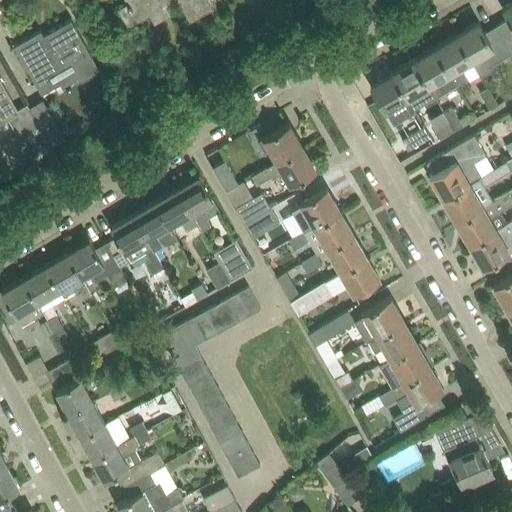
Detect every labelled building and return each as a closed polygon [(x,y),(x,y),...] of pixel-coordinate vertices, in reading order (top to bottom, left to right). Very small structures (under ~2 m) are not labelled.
[(116,0),(121,8),(124,6),(126,10),(144,0),(147,0),(153,10),(165,3),(169,0),(188,0),(203,25),(195,30),(201,40),(231,23),(217,0),(116,0)] [(509,16),(497,23),(511,49),(511,0),(503,6),(509,16)] [(41,29),(10,46),(11,47),(14,45),(41,92),(55,84),(56,84),(51,75),(71,63),(81,79),(82,80),(101,69),(71,18),(44,34),(38,37),(36,33),(42,30),(41,29)] [(478,20),(456,33),(472,59),(474,63),(481,75),(491,70),(488,65),(511,51),(511,49),(497,23),(484,30),(478,20)] [(227,51),(240,43),(232,28),(218,35),(227,51)] [(456,33),(435,45),(451,71),(457,83),(468,77),(464,69),(474,63),(472,59),(456,33)] [(435,45),(414,58),(429,84),(436,96),(457,83),(451,71),(435,45)] [(414,58),(392,70),(407,96),(414,108),(436,96),(429,84),(414,58)] [(392,70),(370,83),(386,109),(394,123),(416,111),(414,108),(407,96),(392,70)] [(17,134),(31,158),(53,146),(43,130),(39,121),(29,105),(27,102),(17,108),(0,78),(0,124),(1,125),(0,123),(0,122),(8,118),(17,134)] [(488,86),(480,91),(490,109),(498,104),(488,86)] [(43,98),(29,105),(39,121),(43,130),(53,146),(66,138),(57,122),(43,98)] [(453,107),(445,112),(449,120),(454,128),(455,129),(463,124),(453,107)] [(449,120),(435,128),(440,138),(455,129),(454,128),(449,120)] [(277,159),(303,145),(289,121),(258,139),(264,150),(270,147),(277,159)] [(419,128),(402,138),(408,148),(425,139),(430,136),(424,125),(419,128)] [(448,148),(427,160),(434,171),(430,174),(443,197),(470,182),(479,176),(480,176),(480,175),(472,162),(486,154),(486,153),(474,132),(448,148)] [(316,168),(303,145),(277,159),(277,160),(266,166),(266,165),(251,174),(256,183),(270,175),(272,177),(283,170),(291,183),(316,168)] [(226,189),(238,182),(235,176),(225,158),(213,166),(223,183),(226,189)] [(480,176),(479,176),(484,185),(485,185),(511,169),(511,168),(511,167),(507,159),(494,167),(480,175),(480,176)] [(199,174),(177,187),(198,222),(202,229),(210,224),(206,217),(220,209),(217,205),(213,197),(209,191),(199,174)] [(470,182),(443,197),(457,220),(483,205),(494,199),(485,185),(484,185),(479,176),(470,182)] [(302,203),(292,209),(304,229),(304,230),(314,224),(340,209),(326,185),(309,195),(301,200),(302,203)] [(198,222),(177,187),(155,200),(169,223),(180,217),(186,229),(198,222)] [(242,188),(230,195),(236,206),(248,199),(242,188)] [(483,205),(457,220),(470,243),(496,228),(496,227),(489,216),(511,202),(511,188),(494,199),(483,205)] [(245,221),(271,206),(262,191),(248,199),(236,206),(245,221)] [(167,243),(176,238),(168,224),(169,223),(155,200),(133,212),(154,248),(163,242),(167,243)] [(253,236),(279,220),(271,206),(245,221),(253,236)] [(328,247),(353,232),(340,209),(314,224),(328,247)] [(164,266),(154,248),(133,212),(111,226),(116,234),(106,240),(120,265),(145,250),(150,258),(145,261),(152,273),(164,266)] [(496,228),(470,243),(484,267),(510,251),(511,254),(511,218),(496,227),(496,228)] [(304,229),(289,238),(294,247),(309,238),(304,230),(304,229)] [(341,270),(366,255),(353,232),(328,247),(341,270)] [(95,247),(90,238),(68,251),(82,275),(90,288),(99,283),(97,278),(107,273),(114,285),(127,278),(119,265),(120,265),(106,240),(95,247)] [(223,246),(214,251),(219,260),(230,279),(242,272),(244,271),(252,266),(241,247),(229,254),(223,246)] [(80,298),(92,292),(90,288),(82,275),(68,251),(46,264),(60,287),(65,296),(66,298),(76,292),(80,298)] [(307,270),(322,261),(316,251),(301,260),(307,270)] [(366,255),(341,270),(349,283),(354,293),(363,288),(380,278),(366,255)] [(217,287),(230,279),(219,260),(206,268),(217,287)] [(46,264),(24,276),(38,300),(43,309),(52,303),(65,296),(60,287),(46,264)] [(302,288),(291,267),(278,274),(290,294),(302,288)] [(511,273),(494,284),(507,307),(511,304),(511,273)] [(22,324),(39,313),(43,311),(43,309),(38,300),(24,276),(1,290),(22,324)] [(300,294),(290,299),(294,306),(298,313),(333,292),(325,279),(300,294)] [(202,281),(191,287),(197,297),(204,294),(207,292),(202,281)] [(250,313),(261,307),(249,285),(238,291),(250,313)] [(239,319),(250,313),(238,291),(227,297),(239,319)] [(365,313),(358,317),(362,324),(359,326),(367,340),(368,339),(377,333),(403,318),(390,296),(391,296),(390,295),(373,305),(364,310),(365,313)] [(228,325),(239,319),(227,297),(216,303),(228,325)] [(217,331),(228,325),(216,303),(205,308),(217,331)] [(206,337),(217,331),(205,308),(194,314),(206,337)] [(309,332),(316,344),(321,352),(331,347),(325,338),(354,321),(355,320),(349,308),(345,310),(309,332)] [(55,330),(63,325),(56,313),(48,317),(55,330)] [(173,354),(195,343),(206,337),(194,314),(161,332),(173,354)] [(46,335),(55,330),(48,317),(39,322),(46,335)] [(377,333),(368,339),(375,351),(384,346),(390,356),(417,341),(403,318),(377,333)] [(120,322),(112,326),(121,342),(129,337),(120,322)] [(98,354),(120,341),(112,328),(90,341),(98,354)] [(381,361),(379,362),(379,364),(381,363),(393,384),(392,385),(392,386),(404,379),(430,364),(434,361),(427,348),(426,349),(422,351),(417,341),(390,356),(381,361)] [(201,353),(195,343),(173,354),(179,365),(201,353)] [(184,376),(207,364),(201,353),(179,365),(184,376)] [(51,382),(76,368),(69,357),(45,371),(51,382)] [(190,387),(212,375),(207,364),(184,376),(190,387)] [(392,386),(379,393),(384,402),(395,396),(403,410),(393,416),(401,428),(401,429),(411,423),(428,413),(445,403),(444,402),(438,391),(444,387),(443,387),(435,374),(432,368),(430,364),(404,379),(392,386)] [(343,372),(335,376),(340,385),(353,378),(348,369),(343,372)] [(163,370),(154,375),(158,384),(168,379),(163,370)] [(110,390),(122,383),(118,374),(105,381),(110,390)] [(196,398),(218,386),(212,375),(190,387),(196,398)] [(68,412),(93,399),(81,376),(56,389),(68,412)] [(353,378),(340,385),(347,397),(362,388),(356,376),(353,378)] [(114,398),(127,392),(122,383),(110,390),(114,398)] [(202,409),(224,397),(218,386),(196,398),(202,409)] [(208,420),(230,408),(224,397),(202,409),(208,420)] [(81,434),(105,421),(93,399),(68,412),(81,434)] [(214,431),(236,419),(230,408),(208,420),(214,431)] [(467,416),(435,430),(454,474),(448,477),(452,486),(462,481),(492,468),(488,457),(484,448),(482,443),(479,445),(476,437),(481,435),(493,429),(491,426),(481,408),(469,415),(467,416)] [(105,421),(81,434),(92,456),(117,443),(116,443),(129,436),(118,416),(106,423),(105,421)] [(142,419),(129,426),(134,434),(144,429),(146,428),(142,419)] [(220,442),(242,430),(236,419),(214,431),(220,442)] [(117,443),(92,456),(105,480),(116,474),(122,485),(157,466),(151,453),(141,459),(134,445),(151,436),(146,428),(144,429),(134,434),(129,436),(116,443),(117,443)] [(226,453),(248,441),(242,430),(220,442),(226,453)] [(231,464),(254,452),(248,441),(226,453),(231,464)] [(366,445),(353,453),(358,463),(372,455),(366,445)] [(348,504),(360,495),(329,451),(316,461),(348,504)] [(237,475),(260,463),(254,452),(231,464),(237,475)] [(128,497),(117,502),(122,511),(154,511),(165,507),(183,497),(164,462),(157,466),(122,485),(128,497)] [(0,511),(14,504),(8,493),(20,486),(8,463),(0,467),(0,511)] [(210,510),(235,496),(228,483),(202,496),(210,510)] [(210,511),(240,511),(242,511),(242,510),(235,496),(210,510),(210,511)]
